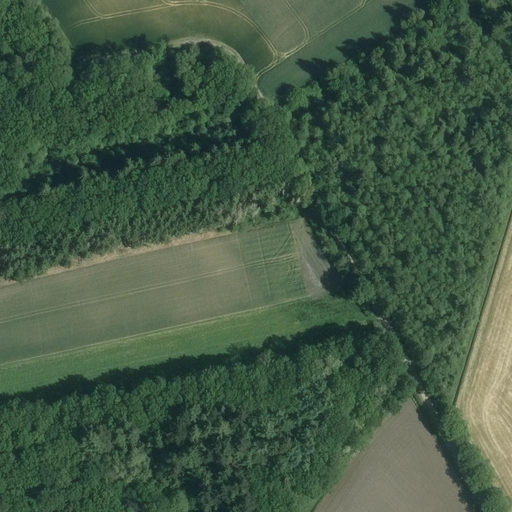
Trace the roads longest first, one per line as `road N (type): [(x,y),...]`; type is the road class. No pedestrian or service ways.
road 1 (track): [(412,375),(235,59),(219,46),(203,41),(0,81)]
road 2 (track): [(488,511),(412,375)]
